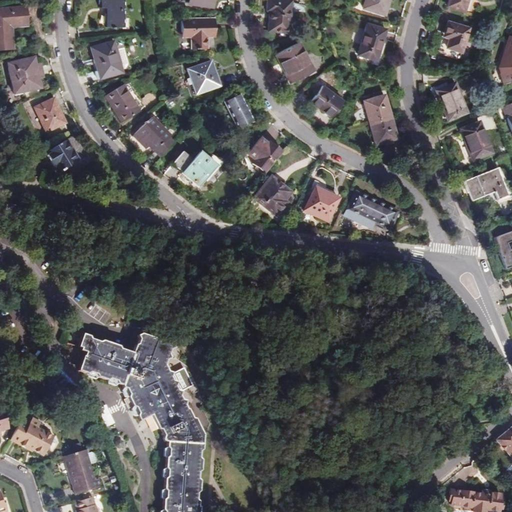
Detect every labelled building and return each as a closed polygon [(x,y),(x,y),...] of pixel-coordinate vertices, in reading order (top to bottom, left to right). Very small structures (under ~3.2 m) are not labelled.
[(123,26),(124,0),(100,0),(101,6),(107,6),(106,25),(123,26)] [(288,32),(291,0),(266,0),(266,10),(269,10),(268,30),(288,32)] [(385,15),(389,0),(365,0),(363,8),(385,15)] [(474,0),(475,0),(447,0),(445,9),(462,14),(466,0),(474,0)] [(472,16),(478,2),(472,0),(470,0),(466,13),(472,16)] [(27,26),(26,9),(0,10),(0,51),(11,51),(11,27),(27,26)] [(214,35),(213,19),(181,20),(181,36),(191,36),(192,48),(206,48),(205,35),(214,35)] [(447,23),(443,34),(449,36),(448,39),(442,37),(441,39),(438,52),(443,54),(443,56),(457,60),(467,29),(447,23)] [(375,60),(380,41),(384,29),(366,24),(357,54),(375,60)] [(511,39),(507,38),(497,70),(498,74),(497,74),(501,86),(511,82),(511,39)] [(124,70),(114,40),(92,46),(100,69),(96,70),(99,79),(124,70)] [(384,43),(380,41),(375,60),(379,61),(384,43)] [(313,71),(298,43),(276,55),(291,83),(313,71)] [(40,90),(34,61),(8,66),(15,96),(40,90)] [(221,86),(212,61),(189,69),(198,95),(221,86)] [(123,121),(140,109),(122,83),(105,94),(123,121)] [(342,100),(321,86),(310,103),(332,117),(342,100)] [(464,116),(453,86),(434,93),(445,123),(464,116)] [(255,119),(242,92),(227,100),(240,126),(255,119)] [(396,138),(383,96),(363,102),(376,144),(396,138)] [(49,133),(66,123),(53,102),(35,111),(49,133)] [(511,104),(502,107),(511,138),(511,104)] [(157,140),(167,149),(181,133),(178,130),(180,127),(161,109),(142,129),(147,135),(150,132),(157,140)] [(490,155),(478,126),(461,132),(472,162),(490,155)] [(76,136),(73,131),(58,139),(61,144),(45,153),(57,173),(78,161),(67,141),(76,136)] [(150,132),(147,135),(154,143),(157,140),(150,132)] [(67,141),(78,161),(96,177),(98,177),(99,164),(76,136),(67,141)] [(244,160),(266,175),(283,151),(260,136),(244,160)] [(199,188),(217,166),(200,153),(193,161),(182,153),(172,166),(199,188)] [(503,192),(495,172),(461,184),(469,204),(503,192)] [(285,190),(287,188),(271,176),(269,178),(285,190)] [(291,191),(287,188),(285,190),(269,178),(255,197),(277,214),(288,202),(285,200),(291,191)] [(330,198),(331,195),(333,193),(317,185),(314,191),(330,198)] [(338,199),(331,195),(330,198),(314,191),(304,211),(327,222),(338,199)] [(393,211),(353,191),(342,215),(367,227),(370,222),(385,229),(393,211)] [(15,214),(16,206),(7,205),(6,213),(15,214)] [(511,224),(488,234),(501,266),(511,261),(511,224)] [(108,306),(96,300),(89,316),(101,321),(108,306)] [(166,497),(163,500),(162,509),(159,511),(199,511),(200,506),(198,506),(197,500),(197,492),(199,490),(200,480),(198,478),(198,472),(201,470),(201,460),(199,458),(199,450),(202,449),(202,433),(195,418),(192,417),(188,410),(187,409),(184,405),(185,401),(182,400),(180,396),(181,390),(172,373),(168,371),(164,364),(166,359),(169,357),(168,354),(170,349),(173,348),(171,344),(140,333),(134,352),(133,353),(132,355),(123,352),(123,350),(120,349),(119,346),(103,340),(100,342),(91,338),(89,335),(83,333),(78,347),(81,348),(80,350),(85,352),(85,355),(83,356),(78,370),(88,373),(91,372),(96,374),(98,376),(107,380),(110,378),(116,380),(118,383),(121,384),(123,387),(126,389),(129,395),(132,396),(136,403),(136,408),(142,420),(153,415),(159,428),(162,429),(165,435),(163,438),(165,441),(167,441),(166,446),(169,449),(169,456),(166,458),(165,466),(168,469),(168,475),(164,478),(164,489),(166,491),(166,497)] [(126,389),(123,387),(122,391),(125,397),(128,398),(132,407),(131,409),(133,415),(137,417),(139,421),(142,420),(136,408),(136,403),(132,396),(129,395),(126,389)] [(96,409),(104,427),(115,423),(106,404),(96,409)] [(1,431),(10,428),(4,408),(0,409),(0,436),(2,436),(1,431)] [(23,419),(13,440),(30,449),(31,447),(46,454),(55,435),(39,427),(42,422),(34,417),(31,423),(23,419)] [(511,427),(497,440),(511,456),(511,427)] [(96,448),(92,450),(93,453),(89,454),(93,466),(101,463),(96,448)] [(92,450),(64,458),(65,462),(69,461),(78,488),(80,496),(86,494),(105,488),(103,481),(97,480),(93,466),(89,454),(93,453),(92,450)] [(69,461),(65,462),(60,463),(66,482),(72,480),(75,489),(78,488),(69,461)] [(0,511),(9,511),(7,501),(4,502),(1,491),(0,491),(0,511)] [(500,495),(482,493),(481,495),(452,491),(451,505),(472,508),(472,511),(475,511),(485,511),(486,510),(498,511),(500,495)] [(76,497),(78,503),(88,500),(86,494),(80,496),(76,497)] [(88,500),(78,503),(79,511),(77,511),(99,511),(96,498),(88,500)]
